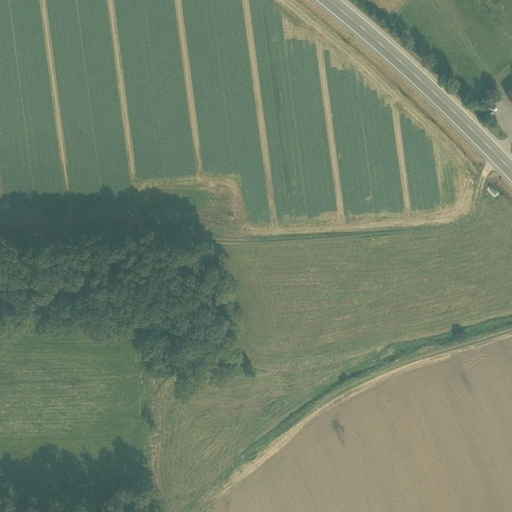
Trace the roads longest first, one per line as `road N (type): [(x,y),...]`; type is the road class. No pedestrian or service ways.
road 1 (track): [(0,238),(133,229),(222,245),(447,228),(475,222),(495,154)]
road 2 (secondary): [(326,0),(511,172)]
